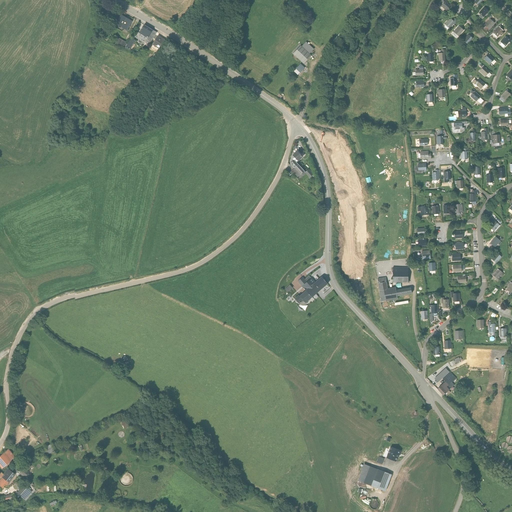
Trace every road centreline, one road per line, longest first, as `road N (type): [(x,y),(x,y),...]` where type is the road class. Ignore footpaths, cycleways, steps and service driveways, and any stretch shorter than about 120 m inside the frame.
road 1 (unclassified): [(295,124),(262,203),(218,252),(170,276),(60,302),(37,318),(11,371),(11,431),(0,452)]
road 2 (tertiary): [(295,124),(324,184),(330,281),(422,385)]
road 3 (tertiary): [(110,0),(295,124)]
road 4 (unclassified): [(457,511),(463,475),(427,392)]
